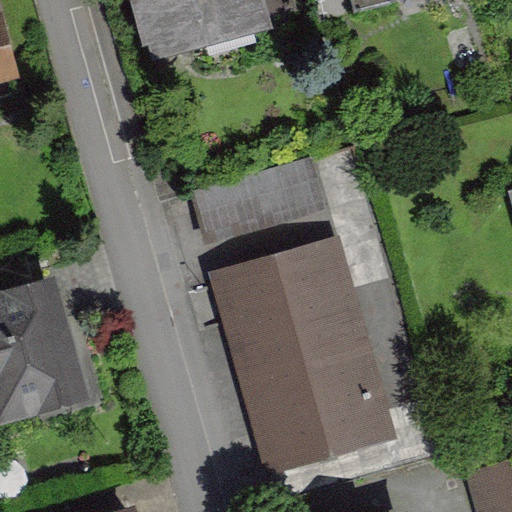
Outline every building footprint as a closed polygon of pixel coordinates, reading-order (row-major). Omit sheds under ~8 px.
[(271,0),(134,0),(151,62),(279,28),(271,0)] [(0,45),(0,85),(11,83),(0,45)] [(340,243),(213,278),(270,482),(396,447),(340,243)] [(56,282),(0,299),(0,431),(93,403),(56,282)] [(511,511),(511,458),(467,472),(479,511),(511,511)]
